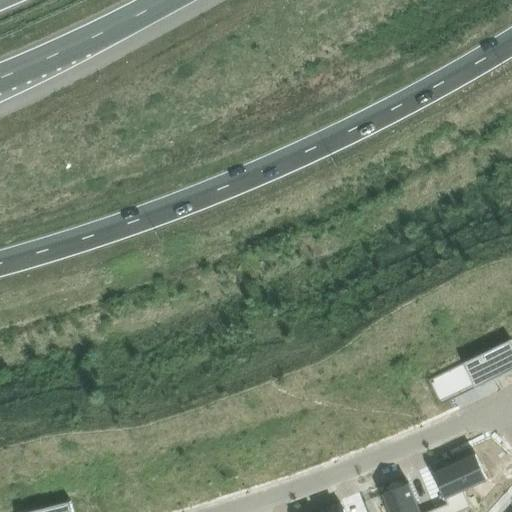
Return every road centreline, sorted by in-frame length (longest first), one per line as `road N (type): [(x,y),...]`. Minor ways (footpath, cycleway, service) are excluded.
road 1 (trunk): [(0,267),(278,167),(511,41)]
road 2 (residential): [(255,504),(482,414)]
road 3 (motorway): [(0,78),(164,0)]
